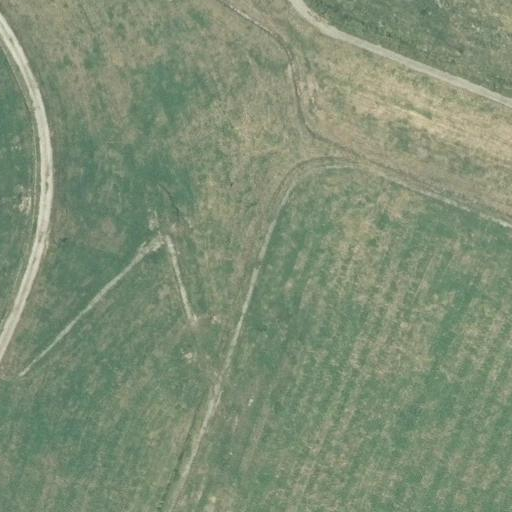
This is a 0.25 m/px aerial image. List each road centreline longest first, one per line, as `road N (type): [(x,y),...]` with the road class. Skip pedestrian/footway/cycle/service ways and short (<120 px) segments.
road 1 (track): [(511,228),(364,166),(323,169),(291,187),(155,511)]
road 2 (track): [(0,346),(52,181),(29,66),(0,25)]
road 3 (track): [(511,104),(349,39),(296,0)]
